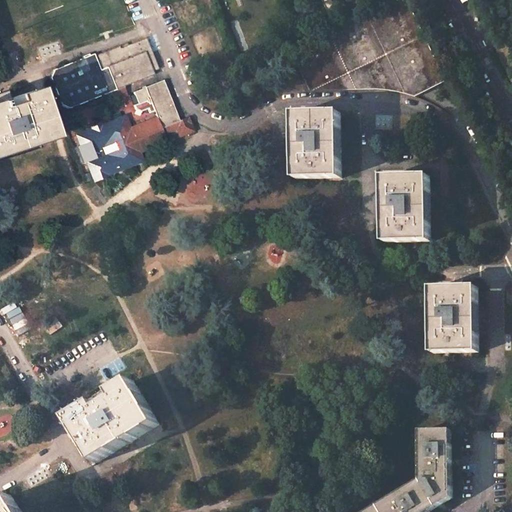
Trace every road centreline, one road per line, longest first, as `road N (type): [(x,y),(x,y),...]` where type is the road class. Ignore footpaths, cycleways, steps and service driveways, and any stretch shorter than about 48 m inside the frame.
road 1 (residential): [(511,240),(461,137),(404,104),(287,101),(224,125),(198,115),(183,89)]
road 2 (tertiary): [(511,120),(450,0)]
